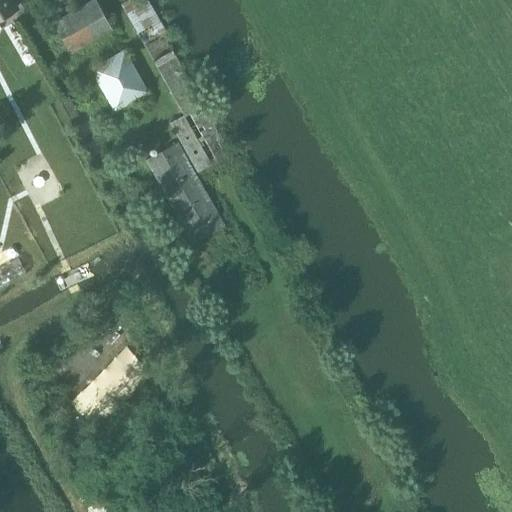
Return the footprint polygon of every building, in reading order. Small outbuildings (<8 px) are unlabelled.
[(0,0),(0,14),(15,6),(11,0),(0,0)] [(69,52),(111,28),(95,0),(88,0),(52,21),(69,52)] [(121,0),(148,50),(170,38),(150,0),(121,0)] [(151,56),(183,114),(169,122),(197,171),(227,154),(168,47),(151,56)] [(192,242),(223,225),(176,141),(145,159),(192,242)]
